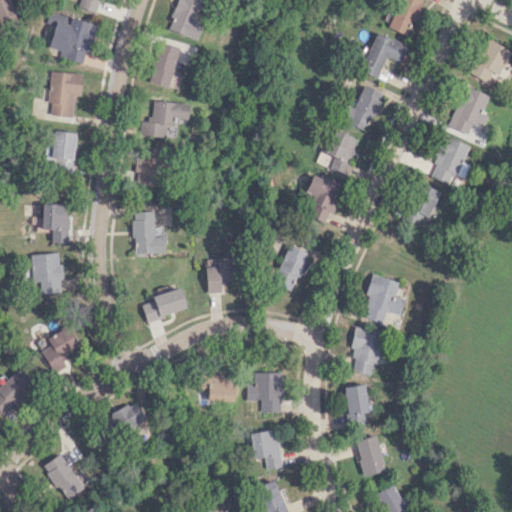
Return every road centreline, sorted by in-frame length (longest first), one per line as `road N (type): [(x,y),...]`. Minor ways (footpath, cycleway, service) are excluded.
road 1 (residential): [(468,0),(315,336),(315,434),(338,511)]
road 2 (residential): [(131,365),(111,330),(96,265),(119,65),(138,0)]
road 3 (residential): [(0,464),(59,410),(200,330),(236,322),(315,336)]
